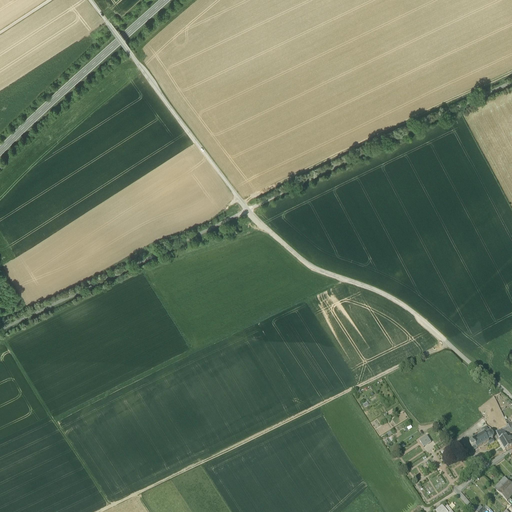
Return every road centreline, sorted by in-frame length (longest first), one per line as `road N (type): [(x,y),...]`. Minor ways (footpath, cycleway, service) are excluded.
road 1 (track): [(445,340),(98,511)]
road 2 (unclassified): [(247,210),(300,260),(409,309),(469,362)]
road 3 (unclassified): [(247,210),(91,0)]
road 4 (secondary): [(0,156),(168,0)]
road 5 (track): [(108,507),(3,341)]
